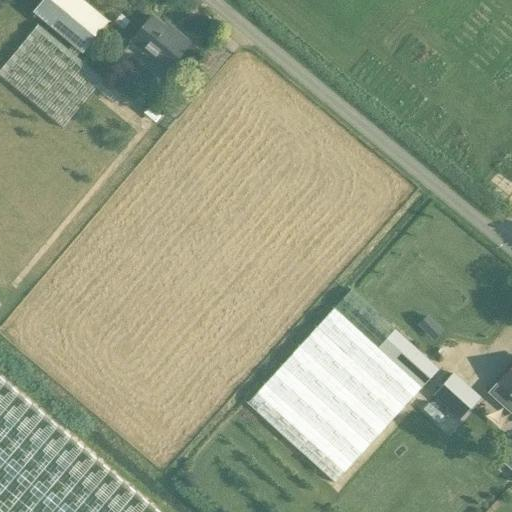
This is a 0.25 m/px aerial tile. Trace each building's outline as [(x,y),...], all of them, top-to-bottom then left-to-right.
[(41,0),(31,13),(80,54),(106,23),(78,0),(41,0)] [(150,18),(130,43),(165,72),(188,44),(177,34),(174,37),(150,18)] [(36,25),(0,68),(0,77),(61,129),(94,90),(111,104),(119,94),(36,25)] [(437,369),(350,289),(245,403),(333,483),(437,369)] [(511,365),(495,385),(511,399),(511,365)] [(170,511),(0,374),(0,511),(170,511)] [(477,397),(452,374),(433,395),(458,418),(477,397)]
